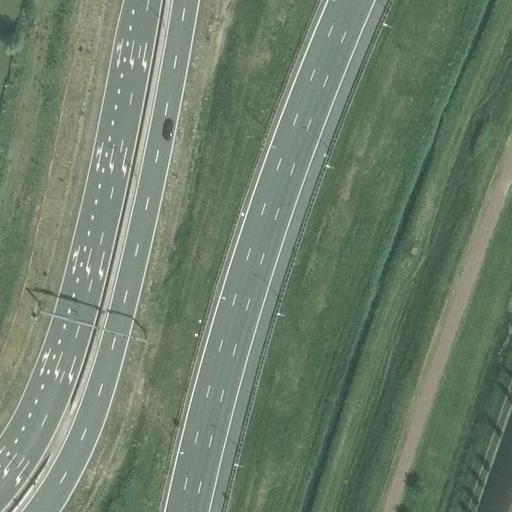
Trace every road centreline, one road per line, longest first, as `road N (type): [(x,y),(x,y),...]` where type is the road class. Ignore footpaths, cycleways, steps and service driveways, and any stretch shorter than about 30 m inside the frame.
road 1 (motorway): [(187,511),(238,309),(353,0)]
road 2 (primary): [(41,511),(98,405),(114,352),(185,0)]
road 3 (primary): [(139,0),(49,350),(0,453)]
